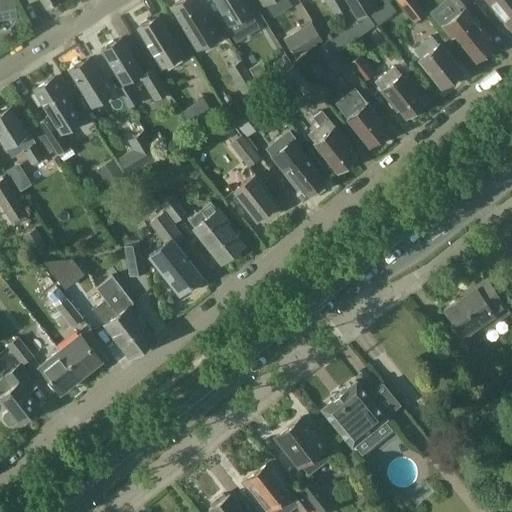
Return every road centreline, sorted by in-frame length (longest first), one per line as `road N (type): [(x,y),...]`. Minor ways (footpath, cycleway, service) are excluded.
road 1 (residential): [(511,73),(0,479)]
road 2 (primary): [(60,511),(370,265)]
road 3 (residential): [(109,511),(367,310),(370,265)]
road 4 (primary): [(370,265),(511,159)]
road 5 (residential): [(110,0),(0,67)]
